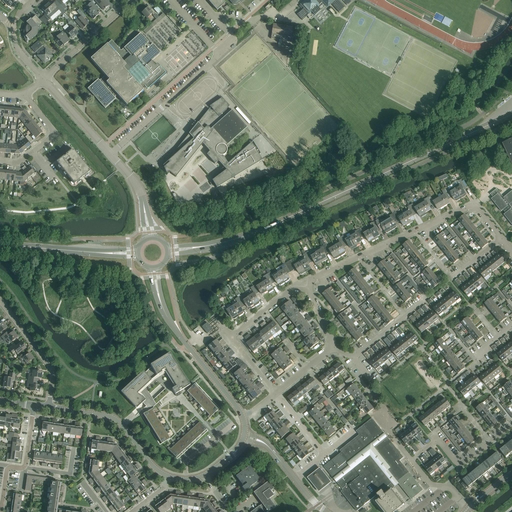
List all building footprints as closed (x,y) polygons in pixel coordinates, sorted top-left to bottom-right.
[(96,0),(95,1),(103,10),(109,5),(104,0),(96,0)] [(206,0),(217,11),(225,3),(221,0),(206,0)] [(309,4),(305,0),(300,4),(304,8),(297,14),(302,20),(309,14),(319,5),(317,3),(315,1),(314,2),(313,0),(309,4)] [(51,1),(46,5),(54,14),(58,10),(59,11),(63,8),(60,5),(58,3),(55,6),(51,1)] [(98,9),(92,2),(86,7),(89,10),(87,12),(93,19),(98,15),(95,11),(98,9)] [(341,2),(334,8),(339,12),(345,7),(341,2)] [(54,14),(46,5),(42,9),(46,14),(43,16),(48,22),(51,19),(50,18),(54,14)] [(147,8),(142,13),(147,18),(152,14),(153,15),(155,13),(152,9),(150,11),(147,8)] [(77,11),(79,14),(81,16),(75,21),(82,29),(88,24),(83,19),(86,16),(79,9),(77,11)] [(163,13),(147,28),(149,31),(166,16),(163,13)] [(437,13),(434,19),(442,22),(444,16),(437,13)] [(43,16),(39,20),(36,15),(31,19),(30,19),(26,23),(27,23),(37,27),(43,22),(45,25),(48,23),(48,22),(43,16)] [(70,26),(69,27),(66,25),(63,28),(65,30),(72,38),(78,33),(73,28),(76,26),(71,21),(68,23),(70,26)] [(37,27),(27,23),(25,25),(24,27),(24,30),(23,32),(23,35),(24,38),(24,39),(25,41),(26,42),(27,43),(29,41),(37,34),(37,27)] [(273,24),(272,30),(271,33),(291,36),(292,27),(273,24)] [(70,40),(62,32),(56,37),(57,38),(54,41),(60,47),(63,45),(64,46),(70,40)] [(98,79),(87,89),(105,108),(116,99),(114,97),(117,95),(118,96),(126,105),(143,90),(142,90),(145,87),(147,90),(165,73),(157,64),(155,65),(152,61),(161,53),(152,44),(151,45),(149,43),(151,41),(144,34),(142,36),(140,33),(124,48),(123,48),(121,51),(111,40),(90,59),(105,76),(99,81),(98,79)] [(291,36),(271,33),(270,39),(290,42),(291,36)] [(38,55),(44,49),(42,46),(38,41),(31,48),(35,52),(36,52),(38,55)] [(45,49),(44,49),(38,55),(44,63),(52,56),(45,49)] [(171,162),(169,160),(163,166),(167,175),(169,172),(176,177),(203,144),(209,151),(206,155),(214,164),(218,161),(224,167),(213,177),(214,179),(212,181),(216,188),(231,179),(234,176),(235,177),(262,160),(258,155),(260,154),(253,141),(228,164),(223,156),(224,155),(226,154),(227,152),(227,150),(227,148),(234,145),(248,129),(230,108),(227,111),(226,110),(229,106),(222,98),(209,106),(213,110),(212,111),(209,109),(193,129),(194,130),(189,134),(176,150),(179,154),(171,162)] [(24,110),(20,109),(19,118),(20,119),(27,113),(24,110)] [(27,113),(20,119),(22,122),(29,117),(27,113)] [(33,121),(29,117),(22,122),(26,126),(33,121)] [(33,121),(26,126),(29,130),(36,125),(33,121)] [(36,125),(29,130),(32,134),(39,129),(36,125)] [(42,133),(39,129),(32,134),(36,138),(42,133)] [(23,140),(20,143),(25,150),(30,146),(22,136),(21,138),(23,140)] [(25,150),(20,143),(17,145),(22,152),(25,150)] [(90,172),(77,156),(73,150),(66,156),(64,158),(63,157),(57,163),(74,184),(81,179),(80,179),(83,177),(90,172)] [(199,164),(195,167),(200,173),(204,169),(199,164)] [(25,166),(23,167),(31,176),(35,173),(29,166),(26,168),(25,166)] [(31,176),(23,167),(22,169),(24,171),(21,173),(24,182),(31,176)] [(21,173),(16,172),(15,181),(24,182),(21,173)] [(458,181),(459,183),(458,183),(457,186),(455,188),(455,189),(460,197),(465,194),(464,191),(466,189),(461,180),(458,181)] [(460,197),(455,189),(449,192),(447,188),(444,189),(450,199),(453,197),(454,200),(460,197)] [(450,199),(444,189),(442,191),(444,195),(439,198),(444,207),(449,203),(447,200),(450,199)] [(511,191),(504,198),(496,189),(490,194),(493,198),(491,199),(492,199),(501,211),(503,210),(505,213),(504,215),(511,224),(511,191)] [(444,207),(439,198),(433,202),(430,196),(427,198),(432,205),(434,204),(438,210),(444,207)] [(432,205),(427,198),(422,201),(424,203),(420,205),(425,213),(431,210),(429,207),(432,205)] [(425,213),(420,205),(415,208),(412,204),(410,205),(415,215),(418,213),(420,216),(425,213)] [(409,210),(403,213),(410,224),(413,222),(413,220),(414,219),(413,216),(415,215),(410,205),(407,207),(409,210)] [(403,213),(398,216),(395,212),(393,214),(397,221),(398,223),(400,221),(403,226),(405,225),(407,226),(410,224),(403,213)] [(397,221),(393,214),(388,217),(389,219),(386,221),(390,229),(396,226),(394,223),(397,221)] [(465,215),(458,220),(461,222),(458,225),(460,227),(469,219),(465,215)] [(469,219),(460,227),(461,229),(464,227),(466,229),(473,224),(469,219)] [(378,220),(375,221),(380,231),(383,229),(385,232),(390,229),(386,221),(380,224),(378,220)] [(380,231),(375,221),(372,223),(375,227),(369,231),(375,240),(378,238),(378,236),(380,235),(378,232),(380,231)] [(473,224),(466,229),(469,232),(466,234),(468,236),(476,229),(473,224)] [(375,240),(369,231),(364,234),(361,228),(358,230),(362,237),(365,235),(369,242),(370,241),(372,242),(375,240)] [(480,234),(476,229),(468,236),(469,238),(472,236),(474,239),(480,234)] [(353,233),(354,234),(351,235),(351,237),(357,246),(360,244),(359,243),(361,241),(360,239),(362,237),(358,230),(353,233)] [(443,232),(434,239),(438,244),(444,239),(442,237),(445,234),(443,232)] [(480,234),(474,239),(476,242),(474,244),(475,246),(484,239),(480,234)] [(346,236),(344,237),(343,236),(340,237),(346,247),(348,245),(350,248),(352,247),(353,248),(357,246),(351,237),(350,236),(347,237),(346,236)] [(326,244),(325,244),(321,237),(319,239),(322,244),(327,253),(330,251),(334,258),(335,259),(336,259),(340,256),(334,247),(329,250),(326,244)] [(340,243),(334,247),(340,256),(345,254),(345,252),(345,251),(343,248),(346,247),(340,237),(338,239),(340,243)] [(446,242),(444,239),(438,244),(442,249),(451,242),(449,240),(446,242)] [(488,244),(484,239),(475,246),(477,248),(480,246),(482,249),(488,244)] [(409,240),(403,245),(405,248),(402,250),(404,253),(413,245),(409,240)] [(452,244),(451,242),(442,249),(446,254),(452,249),(450,246),(452,244)] [(321,244),(322,246),(318,249),(320,251),(316,253),(322,263),(328,259),(325,255),(327,253),(322,244),(321,244)] [(413,245),(404,253),(406,255),(408,252),(410,255),(417,250),(413,245)] [(308,252),(307,252),(305,249),(303,249),(304,250),(311,263),(314,261),(317,266),(322,263),(316,253),(311,256),(308,252)] [(452,249),(446,254),(450,259),(459,252),(457,250),(454,252),(452,249)] [(303,255),(304,257),(299,261),(300,262),(306,272),(310,270),(311,268),(310,267),(309,264),(311,263),(304,250),(301,252),(303,255)] [(417,250),(410,255),(413,258),(410,260),(412,262),(421,255),(417,250)] [(460,254),(459,252),(450,259),(453,264),(460,259),(457,256),(460,254)] [(500,254),(495,258),(501,265),(505,261),(500,254)] [(421,255),(412,262),(413,264),(416,262),(418,265),(425,260),(421,255)] [(501,265),(495,258),(491,261),(497,268),(501,265)] [(291,260),(284,264),(289,273),(296,269),(299,274),(300,274),(301,275),(306,272),(300,262),(294,266),(291,260)] [(386,263),(384,260),(378,265),(382,270),(391,263),(389,261),(386,263)] [(425,260),(418,265),(420,267),(418,270),(419,272),(429,265),(425,260)] [(497,268),(491,261),(487,265),(493,272),(497,268)] [(391,263),(382,270),(385,275),(392,270),(390,267),(392,265),(391,263)] [(289,273),(284,264),(279,267),(281,271),(279,273),(285,283),(289,280),(289,279),(289,278),(287,274),(289,273)] [(493,272),(487,265),(483,268),(488,275),(493,272)] [(355,268),(348,273),(351,276),(348,278),(349,280),(358,273),(355,268)] [(424,280),(433,273),(429,268),(422,273),(425,275),(422,278),(424,280)] [(488,275),(483,268),(478,271),(484,279),(488,275)] [(394,273),(392,270),(385,275),(389,280),(398,273),(397,271),(394,273)] [(270,272),(268,274),(272,281),(275,280),(278,285),(278,284),(279,285),(280,285),(285,283),(279,273),(277,271),(272,275),(270,272)] [(398,273),(389,280),(393,285),(400,280),(397,277),(402,273),(400,271),(398,273)] [(362,278),(358,273),(349,280),(351,283),(354,280),(356,283),(362,278)] [(436,277),(433,273),(424,280),(425,282),(428,280),(430,282),(436,277)] [(266,281),(262,283),(267,291),(268,293),(273,290),(273,289),(273,288),(270,283),(272,281),(268,274),(263,277),(266,281)] [(484,282),(479,275),(474,279),(480,286),(484,282)] [(436,277),(430,282),(432,285),(430,287),(432,290),(440,282),(436,277)] [(362,278),(356,283),(358,286),(356,288),(357,290),(366,283),(362,278)] [(480,286),(474,279),(470,282),(476,289),(480,286)] [(397,293),(404,288),(402,285),(404,283),(402,281),(393,288),(397,293)] [(476,289),(470,282),(466,286),(471,293),(476,289)] [(258,283),(253,286),(258,293),(260,292),(262,295),(267,291),(262,283),(259,285),(258,283)] [(370,288),(366,283),(357,290),(359,292),(362,290),(364,293),(370,288)] [(258,293),(253,286),(250,288),(254,293),(249,297),(255,306),(259,304),(259,302),(259,301),(255,295),(258,293)] [(471,293),(466,286),(461,289),(467,296),(471,293)] [(329,289),(322,294),(326,299),(333,294),(330,291),(333,289),(331,287),(329,289)] [(370,288),(364,293),(366,295),(363,298),(365,300),(374,293),(370,288)] [(406,290),(404,288),(397,293),(401,298),(410,290),(409,288),(406,290)] [(412,292),(410,290),(401,298),(405,303),(412,298),(409,295),(412,292)] [(460,298),(454,291),(450,295),(456,302),(460,298)] [(491,298),(484,303),(487,307),(494,302),(493,300),(495,299),(495,298),(499,296),(500,297),(502,295),(499,292),(497,293),(493,296),(491,298)] [(335,297),(333,294),(326,299),(330,304),(340,296),(338,294),(335,297)] [(369,308),(378,300),(374,295),(368,300),(370,303),(367,305),(369,308)] [(456,302),(450,295),(446,298),(451,305),(456,302)] [(240,296),(238,297),(244,307),(246,305),(248,308),(249,309),(250,309),(255,306),(249,297),(243,300),(240,296)] [(341,298),(340,296),(330,304),(334,309),(341,304),(338,301),(341,298)] [(238,303),(233,307),(239,316),(243,314),(243,312),(243,311),(241,308),(244,307),(238,297),(235,299),(238,303)] [(451,305),(446,298),(441,302),(447,309),(451,305)] [(382,305),(378,300),(369,308),(371,310),(374,308),(376,310),(382,305)] [(284,312),(293,305),(290,301),(281,308),(284,312)] [(341,304),(334,309),(338,314),(345,309),(344,309),(351,304),(349,301),(343,306),(341,304)] [(447,309),(441,302),(437,305),(443,312),(447,309)] [(496,305),(494,302),(487,307),(490,310),(496,305)] [(497,306),(496,305),(490,310),(492,313),(502,306),(500,304),(497,306)] [(293,305),(284,312),(288,316),(296,309),(293,305)] [(382,305),(376,310),(378,313),(375,315),(377,317),(386,310),(382,305)] [(443,312),(437,305),(433,309),(439,316),(443,312)] [(239,316),(233,307),(227,310),(224,306),(222,308),(228,317),(230,315),(232,318),(233,319),(234,319),(239,316)] [(502,306),(492,313),(495,316),(501,311),(501,310),(503,308),(502,306)] [(299,313),(296,309),(288,316),(291,320),(299,313)] [(341,322),(348,317),(346,314),(348,312),(346,310),(337,317),(341,322)] [(386,310),(377,317),(379,319),(381,317),(384,320),(390,315),(386,310)] [(504,314),(501,311),(495,316),(497,320),(504,314)] [(433,312),(428,315),(434,323),(439,319),(433,312)] [(299,313),(291,320),(294,324),(302,317),(299,313)] [(505,315),(504,314),(497,320),(500,323),(507,318),(509,316),(507,314),(505,315)] [(390,315),(384,320),(386,323),(383,325),(385,327),(394,320),(390,315)] [(428,315),(424,319),(430,326),(434,323),(428,315)] [(305,321),(302,317),(294,324),(297,328),(305,321)] [(350,320),(348,317),(341,322),(345,327),(354,320),(353,317),(350,320)] [(467,317),(461,322),(463,325),(461,327),(462,329),(471,322),(467,317)] [(424,319),(420,322),(426,329),(430,326),(424,319)] [(354,320),(345,327),(349,332),(356,327),(353,324),(356,322),(354,320)] [(305,321),(297,328),(300,332),(309,325),(305,321)] [(212,330),(207,322),(201,327),(207,334),(212,330)] [(274,322),(270,325),(277,333),(281,330),(274,322)] [(426,329),(420,322),(416,326),(421,333),(426,329)] [(471,322),(462,329),(464,332),(467,329),(469,332),(475,327),(471,322)] [(277,333),(270,325),(266,328),(273,336),(277,333)] [(312,329),(309,325),(300,332),(303,335),(312,329)] [(358,329),(356,327),(349,332),(353,337),(362,329),(360,327),(358,329)] [(475,327),(469,332),(471,335),(468,337),(470,339),(479,332),(475,327)] [(266,328),(262,331),(269,339),(273,336),(266,328)] [(315,332),(312,329),(303,335),(306,339),(312,334),(315,332)] [(364,331),(362,329),(353,337),(357,341),(363,336),(361,334),(364,331)] [(8,344),(10,342),(10,343),(18,337),(15,334),(16,334),(14,331),(11,333),(12,333),(10,334),(8,332),(1,337),(5,341),(6,340),(8,344)] [(262,331),(258,334),(265,343),(269,339),(262,331)] [(306,339),(304,341),(307,345),(316,338),(312,334),(315,332),(312,334),(306,339)] [(412,332),(408,336),(413,343),(418,340),(412,332)] [(479,332),(470,339),(472,341),(474,339),(477,342),(483,337),(479,332)] [(265,343),(258,334),(254,337),(261,346),(265,343)] [(413,343),(408,336),(403,339),(409,346),(413,343)] [(254,337),(250,340),(257,349),(261,346),(254,337)] [(247,340),(248,342),(246,344),(253,352),(257,349),(250,340),(249,338),(247,340)] [(319,342),(316,338),(307,345),(310,349),(319,342)] [(441,338),(434,344),(437,349),(445,343),(441,338)] [(216,340),(208,346),(212,351),(224,341),(223,339),(218,342),(216,340)] [(409,346),(403,339),(399,343),(405,350),(409,346)] [(226,344),(224,341),(212,351),(216,356),(224,350),(222,347),(226,344)] [(18,354),(26,348),(21,342),(15,346),(14,344),(8,348),(13,354),(16,352),(18,354)] [(405,350),(399,343),(395,346),(401,353),(405,350)] [(445,343),(437,349),(441,353),(448,347),(445,343)] [(395,346),(391,350),(396,357),(401,353),(395,346)] [(451,351),(448,347),(441,353),(444,357),(451,351)] [(505,347),(501,351),(507,358),(511,354),(505,347)] [(275,359),(283,352),(280,348),(271,355),(275,359)] [(224,350),(216,356),(220,361),(232,351),(231,349),(226,352),(224,350)] [(393,356),(387,349),(383,352),(388,359),(393,356)] [(232,351),(220,361),(224,366),(232,360),(230,357),(234,354),(232,351)] [(455,355),(451,351),(444,357),(448,361),(455,355)] [(501,351),(497,354),(502,361),(507,358),(501,351)] [(283,352),(275,359),(278,363),(286,356),(283,352)] [(388,359),(383,352),(379,356),(384,363),(388,359)] [(24,360),(27,363),(33,358),(29,353),(26,356),(24,353),(19,357),(22,361),(24,360)] [(170,353),(157,361),(163,370),(165,369),(165,368),(170,365),(167,361),(172,357),(170,353)] [(455,355),(448,361),(451,365),(458,360),(455,355)] [(286,356),(278,363),(281,367),(289,360),(286,356)] [(379,356),(374,359),(380,366),(384,363),(379,356)] [(165,368),(165,369),(167,372),(178,366),(172,357),(167,361),(170,365),(165,368)] [(234,362),(232,360),(224,366),(228,371),(236,365),(238,367),(243,363),(241,360),(241,361),(239,359),(234,362)] [(380,366),(374,359),(370,363),(376,370),(380,366)] [(293,364),(289,360),(281,367),(284,371),(293,364)] [(461,364),(458,360),(451,365),(454,370),(461,364)] [(163,370),(157,361),(150,365),(151,367),(157,375),(162,372),(161,371),(163,370)] [(238,367),(239,369),(233,374),(237,379),(245,373),(243,370),(248,367),(246,364),(245,365),(243,363),(238,367)] [(334,367),(339,373),(344,369),(339,363),(334,367)] [(461,364),(454,370),(458,374),(465,368),(461,364)] [(503,371),(497,364),(492,367),(498,375),(503,371)] [(171,379),(182,372),(179,368),(178,366),(167,372),(171,379)] [(157,375),(151,367),(145,373),(152,380),(146,385),(140,390),(137,393),(139,395),(140,396),(141,395),(146,400),(143,403),(149,410),(154,407),(153,407),(172,389),(176,386),(175,385),(171,379),(167,372),(165,369),(163,370),(161,371),(162,372),(157,375)] [(334,367),(329,371),(334,377),(339,373),(334,367)] [(498,375),(492,367),(488,371),(494,378),(498,375)] [(28,380),(39,382),(39,378),(41,379),(42,372),(33,371),(32,373),(29,373),(28,380)] [(137,376),(146,385),(152,380),(145,373),(143,371),(137,376)] [(334,377),(329,371),(324,375),(330,381),(334,377)] [(488,371),(484,374),(490,381),(494,378),(488,371)] [(186,378),(182,372),(171,379),(175,385),(186,378)] [(247,375),(245,373),(237,379),(241,384),(254,374),(252,372),(247,375)] [(10,373),(9,378),(4,377),(3,387),(10,388),(11,381),(14,381),(15,374),(10,373)] [(241,384),(243,386),(242,387),(241,389),(243,391),(245,389),(253,383),(251,380),(256,377),(254,374),(241,384)] [(490,381),(484,374),(480,378),(485,385),(490,381)] [(330,381),(324,375),(319,379),(325,385),(330,381)] [(475,375),(471,379),(476,386),(481,382),(475,375)] [(132,381),(140,390),(146,385),(137,376),(132,381)] [(186,378),(175,385),(176,386),(172,389),(177,397),(181,394),(180,391),(190,385),(188,383),(186,378)] [(317,385),(312,378),(307,382),(312,389),(317,385)] [(471,379),(466,382),(472,389),(476,386),(471,379)] [(39,382),(28,380),(27,387),(30,388),(30,391),(39,392),(40,386),(38,385),(39,382)] [(133,389),(137,393),(140,390),(132,381),(124,388),(129,393),(133,389)] [(511,384),(509,381),(503,386),(505,389),(503,391),(504,393),(511,387),(511,384)] [(255,385),(253,383),(245,389),(249,394),(262,384),(260,382),(255,385)] [(307,382),(302,386),(308,392),(312,389),(307,382)] [(466,382),(462,386),(468,393),(472,389),(466,382)] [(187,391),(191,396),(199,389),(194,384),(187,391)] [(264,387),(262,384),(249,394),(254,399),(261,393),(259,390),(264,387)] [(351,394),(358,389),(354,384),(347,390),(351,394)] [(308,392),(302,386),(298,390),(303,396),(305,399),(307,397),(305,394),(308,392)] [(468,393),(462,386),(458,389),(464,396),(468,393)] [(131,403),(139,395),(137,393),(133,389),(129,393),(124,388),(121,392),(131,403)] [(196,401),(204,394),(199,389),(191,396),(196,401)] [(358,389),(351,394),(355,399),(362,394),(358,389)] [(298,390),(293,394),(298,400),(303,396),(298,390)] [(196,401),(197,402),(201,406),(208,399),(204,394),(196,401)] [(298,400),(293,394),(288,398),(290,400),(288,401),(293,407),(294,406),(293,404),(298,400)] [(366,399),(362,394),(355,399),(358,403),(356,405),(357,406),(366,399)] [(140,396),(139,395),(131,403),(136,408),(143,403),(146,400),(141,395),(140,396)] [(450,405),(445,398),(440,402),(446,409),(450,405)] [(201,406),(206,411),(213,404),(208,399),(201,406)] [(366,399),(357,406),(359,408),(361,411),(363,409),(370,404),(366,399)] [(440,402),(436,405),(442,412),(446,409),(440,402)] [(482,403),(476,408),(480,413),(489,406),(487,404),(484,406),(482,403)] [(206,411),(209,415),(210,417),(218,410),(213,404),(206,411)] [(370,404),(363,409),(367,414),(374,409),(370,404)] [(436,405),(432,409),(438,416),(442,412),(436,405)] [(491,408),(489,406),(480,413),(484,418),(490,413),(488,410),(491,408)] [(313,418),(320,412),(316,407),(309,413),(313,418)] [(155,415),(153,411),(151,409),(143,414),(147,420),(155,415)] [(438,416),(432,409),(428,412),(433,419),(438,416)] [(273,411),(269,415),(269,414),(267,414),(264,417),(264,418),(266,421),(267,421),(268,421),(270,423),(282,413),(280,410),(275,414),(273,411)] [(501,412),(497,416),(488,423),(492,428),(501,421),(498,418),(502,415),(503,417),(506,415),(503,411),(501,412)] [(320,412),(313,418),(317,423),(324,417),(320,412)] [(433,419),(428,412),(423,415),(429,422),(433,419)] [(282,413),(270,423),(274,428),(282,422),(279,419),(284,415),(282,413)] [(490,413),(484,418),(488,423),(497,416),(495,413),(492,416),(490,413)] [(12,414),(11,415),(12,415),(11,423),(13,423),(13,427),(19,428),(20,420),(17,420),(18,415),(12,414)] [(159,421),(159,420),(155,415),(147,420),(150,426),(159,421)] [(423,415),(419,419),(425,426),(429,422),(423,415)] [(456,416),(449,422),(447,424),(451,429),(460,421),(456,416)] [(328,422),(324,417),(317,423),(321,427),(328,422)] [(372,418),(364,425),(374,437),(382,430),(372,418)] [(283,424),(282,422),(274,428),(278,433),(290,423),(288,420),(283,424)] [(163,426),(159,421),(150,426),(154,432),(163,426)] [(460,421),(451,429),(452,431),(455,429),(457,431),(464,426),(460,421)] [(199,422),(194,427),(201,434),(206,429),(199,422)] [(328,422),(321,427),(325,432),(332,427),(328,422)] [(422,431),(415,422),(410,426),(412,427),(420,437),(422,435),(420,433),(422,431)] [(290,423),(278,433),(282,438),(290,432),(287,429),(292,425),(290,423)] [(374,437),(364,425),(356,431),(359,435),(366,443),(374,437)] [(166,432),(163,426),(154,432),(158,438),(166,432)] [(464,426),(457,431),(459,434),(457,436),(458,438),(467,431),(464,426)] [(194,427),(189,431),(196,439),(201,434),(194,427)] [(332,427),(325,432),(329,437),(336,432),(332,427)] [(412,427),(408,430),(414,438),(415,436),(417,439),(420,437),(412,427)] [(414,438),(408,430),(404,434),(411,444),(414,442),(412,439),(414,438)] [(191,444),(196,439),(189,431),(184,436),(191,444)] [(467,431),(458,438),(460,440),(463,438),(465,441),(471,436),(467,431)] [(170,438),(166,432),(158,438),(161,444),(170,438)] [(302,435),(300,432),(296,436),(294,433),(286,440),(290,445),(302,435)] [(404,434),(400,437),(405,444),(407,443),(409,445),(411,444),(404,434)] [(8,435),(8,438),(7,444),(12,445),(20,446),(21,440),(17,439),(17,436),(8,435)] [(302,435),(290,445),(294,450),(302,443),(300,441),(304,437),(302,435)] [(366,443),(359,435),(349,443),(356,451),(366,443)] [(179,441),(186,448),(191,444),(184,436),(179,441)] [(471,436),(465,441),(467,444),(465,446),(466,448),(475,441),(471,436)] [(181,453),(186,448),(179,441),(174,445),(181,453)] [(302,443),(294,450),(298,455),(310,445),(308,442),(304,446),(302,443)] [(383,456),(395,447),(391,442),(379,451),(383,456)] [(109,443),(108,452),(111,452),(116,444),(109,443)] [(356,451),(349,443),(340,451),(348,461),(356,454),(354,452),(356,451)] [(121,450),(116,444),(111,452),(114,455),(121,450)] [(176,458),(181,453),(174,445),(169,450),(176,458)] [(310,445),(298,455),(302,460),(310,454),(308,451),(312,447),(310,445)] [(510,453),(504,446),(500,450),(505,457),(510,453)] [(398,451),(395,447),(383,456),(386,460),(398,451)] [(438,456),(432,448),(430,450),(442,465),(446,462),(440,454),(438,456)] [(124,455),(121,450),(114,455),(117,460),(124,455)] [(442,465),(430,450),(428,452),(434,459),(432,461),(438,468),(442,465)] [(19,452),(11,451),(11,454),(7,453),(6,459),(14,460),(14,458),(20,458),(21,452),(19,452)] [(398,451),(386,460),(389,464),(401,454),(398,451)] [(497,452),(492,456),(497,464),(502,460),(497,452)] [(340,454),(333,459),(332,460),(341,472),(349,466),(340,454)] [(403,458),(401,454),(389,464),(394,471),(402,464),(399,461),(403,458)] [(124,455),(117,460),(121,464),(128,459),(124,455)] [(370,455),(350,471),(356,479),(352,482),(368,502),(374,497),(382,491),(392,483),(370,455)] [(424,455),(422,457),(434,471),(438,468),(432,461),(430,462),(424,455)] [(497,464),(492,456),(487,460),(492,468),(497,464)] [(422,457),(420,458),(426,466),(424,467),(430,475),(434,471),(422,457)] [(131,464),(128,459),(121,464),(124,469),(131,464)] [(341,472),(332,460),(324,467),(333,479),(341,472)] [(487,460),(482,464),(488,471),(492,468),(487,460)] [(131,464),(124,469),(127,474),(134,468),(131,464)] [(402,464),(394,471),(390,474),(397,482),(409,472),(402,464)] [(482,464),(477,468),(483,475),(488,471),(482,464)] [(242,487),(245,492),(250,489),(250,488),(250,487),(260,479),(249,466),(236,476),(243,486),(242,487)] [(134,468),(127,474),(125,475),(128,480),(131,478),(138,473),(134,468)] [(477,468),(472,472),(478,479),(483,475),(477,468)] [(320,469),(308,478),(319,493),(331,483),(320,469)] [(90,473),(88,473),(93,479),(100,474),(98,471),(90,473)] [(409,472),(397,482),(398,484),(399,484),(411,500),(423,490),(413,477),(409,472)] [(472,472),(467,476),(473,483),(478,479),(472,472)] [(131,478),(128,480),(131,485),(138,480),(135,476),(136,475),(137,477),(140,475),(138,473),(131,478)] [(100,474),(93,479),(97,484),(103,479),(100,474)] [(26,475),(24,490),(30,491),(31,485),(35,485),(36,479),(51,482),(50,487),(59,489),(60,483),(54,482),(55,479),(26,475)] [(462,480),(464,482),(461,485),(464,489),(468,486),(468,487),(473,483),(467,476),(462,480)] [(103,479),(97,484),(100,489),(107,483),(103,479)] [(138,480),(131,485),(134,490),(141,485),(138,480)] [(267,511),(275,506),(269,499),(274,495),(270,491),(274,488),(268,481),(265,484),(264,482),(257,487),(258,489),(253,492),(262,504),(259,506),(259,505),(250,511),(267,511)] [(352,482),(343,490),(341,492),(347,499),(356,511),(368,502),(352,482)] [(107,483),(100,489),(103,493),(110,488),(107,483)] [(145,489),(141,485),(134,490),(138,494),(145,489)] [(114,492),(110,488),(103,493),(107,498),(114,492)] [(382,491),(374,497),(377,501),(376,502),(384,511),(395,511),(403,506),(403,505),(404,505),(391,489),(385,495),(383,493),(384,492),(382,491)] [(114,492),(107,498),(110,502),(117,497),(114,492)] [(172,504),(170,495),(164,499),(169,506),(172,504)] [(117,497),(110,502),(114,507),(121,501),(117,497)] [(169,506),(164,499),(155,506),(159,511),(165,511),(171,508),(169,506)] [(200,499),(199,508),(203,508),(208,500),(200,499)] [(212,506),(208,500),(203,508),(205,511),(212,506)] [(121,501),(114,507),(117,511),(124,506),(121,501)]
